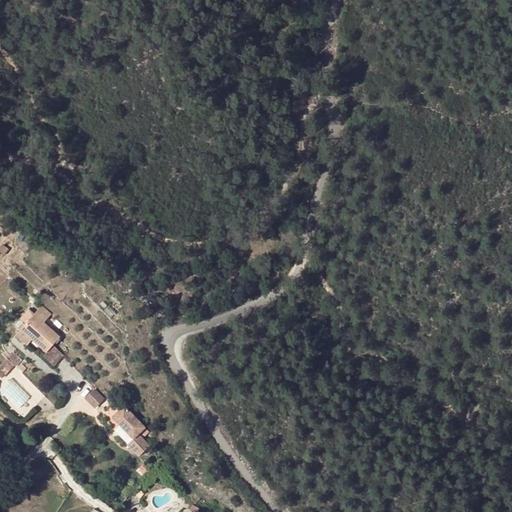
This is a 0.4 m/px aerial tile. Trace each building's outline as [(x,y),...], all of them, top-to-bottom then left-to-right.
[(3,307),(0,313),(0,320),(9,325),(14,313),(3,307)] [(0,320),(0,348),(20,360),(26,350),(33,337),(9,325),(0,320)] [(46,355),(55,364),(65,355),(56,346),(46,355)] [(20,360),(18,363),(33,371),(40,357),(26,350),(20,360)] [(96,388),(87,397),(97,407),(106,398),(96,388)] [(120,395),(111,410),(140,428),(135,436),(151,446),(159,432),(143,423),(149,412),(120,395)]
